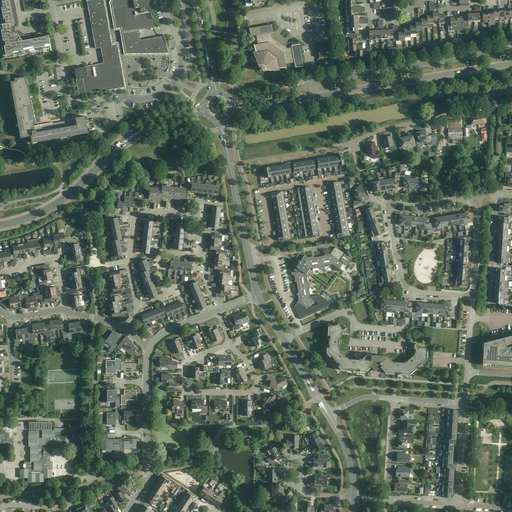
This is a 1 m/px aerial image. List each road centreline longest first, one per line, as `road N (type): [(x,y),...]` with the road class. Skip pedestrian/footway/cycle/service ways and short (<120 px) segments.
road 1 (secondary): [(511,49),(227,97)]
road 2 (secondary): [(229,111),(511,62)]
road 3 (residential): [(479,195),(386,203),(403,284),(472,295)]
road 4 (unclassified): [(94,106),(156,95),(177,78),(178,39),(163,0)]
road 5 (residential): [(358,139),(401,123),(511,104)]
road 6 (residential): [(230,343),(256,378),(251,392),(190,392),(186,364)]
road 7 (residential): [(471,320),(488,318),(495,193)]
road 8 (secondary): [(0,225),(53,204),(109,152)]
road 9 (residential): [(137,309),(169,296),(157,264),(162,253),(206,259)]
